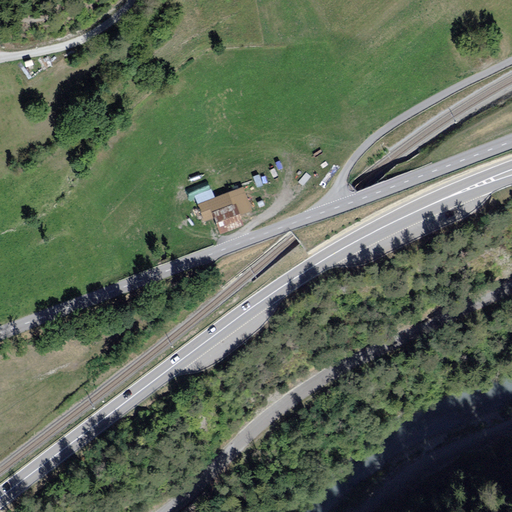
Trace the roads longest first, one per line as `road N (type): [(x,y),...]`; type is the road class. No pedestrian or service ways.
road 1 (secondary): [(0,495),(337,251),(511,172)]
road 2 (unclassified): [(166,511),(247,437),(337,371),(511,287)]
road 3 (tertiary): [(0,333),(335,207)]
road 4 (unclassified): [(335,207),(348,166),(380,132),(511,60)]
road 5 (tertiary): [(335,207),(511,140)]
road 6 (track): [(511,423),(436,458),(365,511)]
road 7 (track): [(0,59),(76,43),(133,0)]
